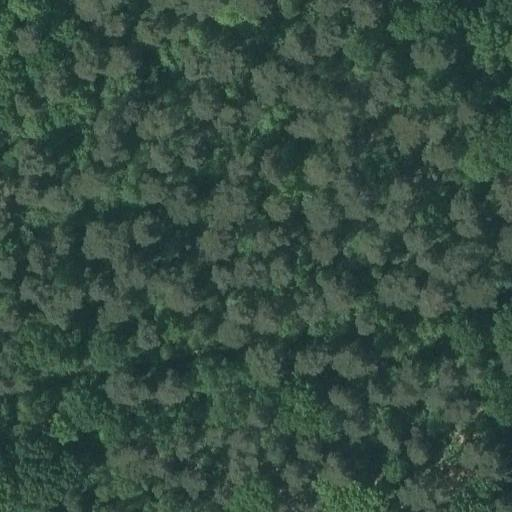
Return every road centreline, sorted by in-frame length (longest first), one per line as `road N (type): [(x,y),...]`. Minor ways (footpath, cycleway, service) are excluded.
road 1 (track): [(511,321),(329,365),(0,421)]
road 2 (track): [(266,0),(329,365)]
